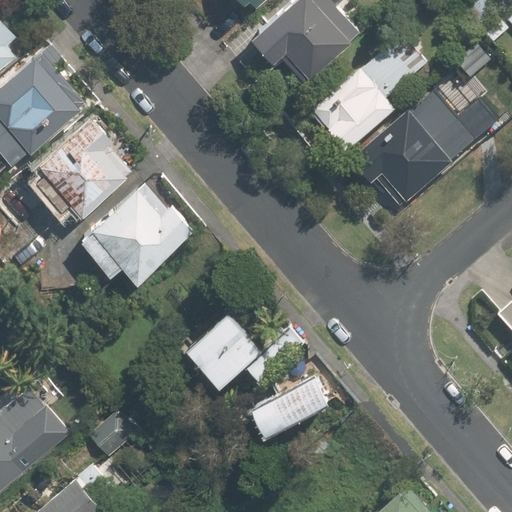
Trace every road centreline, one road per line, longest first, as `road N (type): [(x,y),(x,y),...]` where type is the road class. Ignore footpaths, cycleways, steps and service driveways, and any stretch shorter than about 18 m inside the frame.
road 1 (residential): [(86,0),(369,328)]
road 2 (residential): [(369,328),(511,491)]
road 3 (residential): [(511,205),(369,328)]
